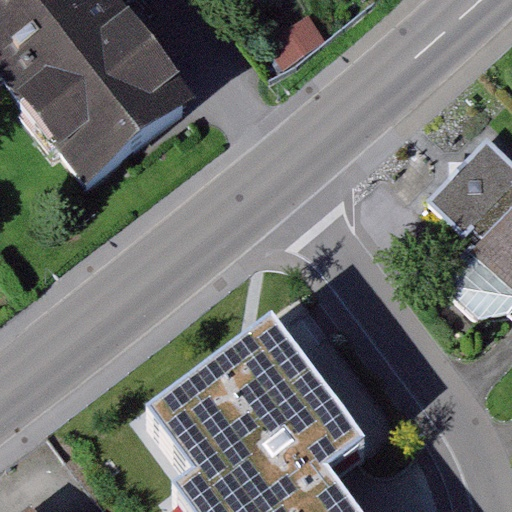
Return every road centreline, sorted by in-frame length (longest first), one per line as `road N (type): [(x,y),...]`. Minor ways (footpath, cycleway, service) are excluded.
road 1 (residential): [(283,181),(476,436),(495,511)]
road 2 (primary): [(0,413),(283,181)]
road 3 (primary): [(283,181),(483,0)]
